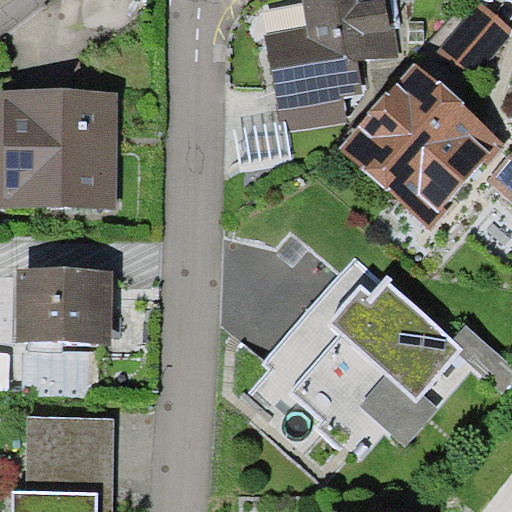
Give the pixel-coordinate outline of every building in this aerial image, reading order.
[(302,0),(307,26),(265,33),(279,121),(286,120),(287,130),(346,120),(342,95),(363,91),(358,62),(399,55),(390,0),(302,0)] [(481,2),(432,56),(462,83),(511,29),(481,2)] [(454,98),(414,63),(387,93),(385,91),(368,111),(371,114),(340,148),(430,228),(447,210),(443,207),(484,162),(486,164),(505,143),(454,98)] [(118,92),(0,90),(0,206),(116,208),(117,138),(118,92)] [(279,121),(233,129),(240,171),(293,162),(287,130),(286,120),(279,121)] [(511,152),(487,181),(511,202),(511,152)] [(113,271),(16,269),(14,342),(111,344),(112,317),(113,271)] [(453,339),(383,279),(371,293),(362,285),(329,322),(342,333),(291,392),(322,419),(315,427),(362,467),(391,433),(406,446),(439,408),(422,394),(458,353),(463,347),(453,339)] [(511,365),(466,325),(453,339),(463,347),(458,353),(503,393),(511,381),(511,365)] [(27,417),(26,491),(98,492),(97,511),(112,511),(114,418),(27,417)] [(26,491),(14,490),(13,511),(97,511),(98,492),(26,491)]
